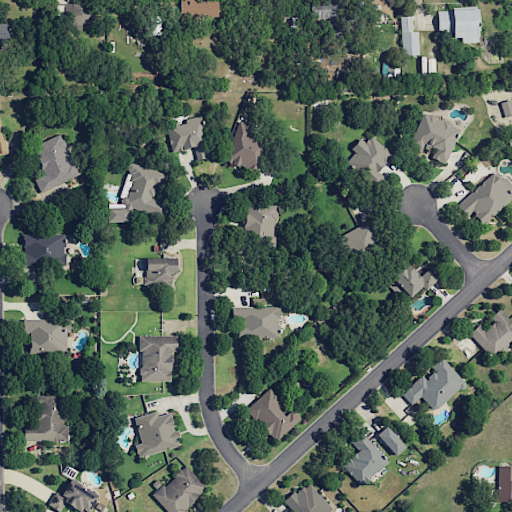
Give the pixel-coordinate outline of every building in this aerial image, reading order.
[(217,17),(217,0),(179,0),(178,16),(217,17)] [(309,0),(310,18),(339,19),(338,0),(309,0)] [(90,22),(90,2),(55,4),(56,17),(64,17),(64,30),(81,29),(81,23),(90,22)] [(437,9),(437,31),(452,31),(452,37),(460,37),(460,42),(477,42),(477,9),(437,9)] [(412,31),(411,16),(400,16),(401,56),(418,55),(417,31),(412,31)] [(0,41),(8,41),(7,22),(0,22),(0,41)] [(499,103),(504,117),(511,114),(511,106),(510,99),(499,103)] [(432,147),(421,142),(418,150),(408,146),(422,112),(458,127),(443,163),(428,157),(432,147)] [(193,147),(171,152),(164,123),(200,115),(209,156),(195,159),(193,147)] [(0,117),(1,117),(9,151),(0,153),(0,117)] [(237,121),(249,125),(247,131),(266,137),(254,172),(224,162),(237,121)] [(30,146),(59,133),(65,146),(62,147),(68,161),(72,160),(79,174),(38,192),(32,178),(42,173),(30,146)] [(380,171),(387,177),(377,189),(348,163),(372,135),(394,155),(380,171)] [(164,174),(159,187),(152,185),(148,197),(166,203),(161,219),(121,205),(130,180),(128,179),(130,174),(127,173),(131,162),(164,174)] [(511,197),(481,225),(471,212),(464,218),(454,207),(492,173),(511,195),(511,197)] [(274,205),(270,250),(235,246),(236,233),(242,233),(246,202),(274,205)] [(350,257),(339,236),(371,218),(383,239),(350,257)] [(22,265),(22,234),(63,234),(63,265),(22,265)] [(169,273),(169,285),(144,286),(144,258),(175,257),(175,273),(169,273)] [(419,284),(406,296),(387,274),(403,260),(418,277),(427,269),(435,278),(423,289),(419,284)] [(230,320),(230,306),(279,306),(278,338),(236,337),(236,326),(240,326),(240,320),(230,320)] [(511,341),(491,360),(467,333),(478,323),(484,329),(493,321),(488,316),(498,307),(511,322),(511,341)] [(27,353),(27,333),(21,333),(21,319),(63,319),(63,353),(27,353)] [(169,351),(170,380),(140,380),(140,336),(175,335),(175,351),(169,351)] [(434,371),(430,366),(440,357),(463,382),(432,410),(419,396),(411,404),(400,393),(420,375),(424,380),(434,371)] [(274,441),(244,410),(267,388),(281,404),(276,408),(283,416),(290,409),(299,418),(274,441)] [(33,395),(62,395),(62,425),(65,425),(65,440),(22,440),(22,425),(33,425),(33,395)] [(155,416),(168,412),(177,445),(136,457),(133,444),(139,442),(132,417),(154,411),(155,416)] [(376,434),(395,456),(404,447),(385,425),(376,434)] [(356,450),(348,440),(359,430),(386,461),(359,485),(340,463),(356,450)] [(511,504),(495,504),(498,465),(511,465),(511,504)] [(167,511),(152,495),(185,466),(204,488),(182,507),(186,511),(167,511)] [(57,510),(47,505),(54,492),(58,494),(66,480),(94,496),(85,511),(80,511),(62,501),(57,510)] [(303,487),(307,483),(329,507),(323,511),(292,511),(281,500),(292,491),(294,493),(302,486),(303,487)]
